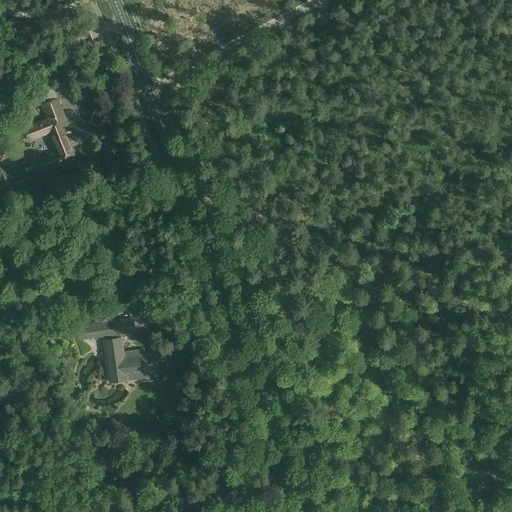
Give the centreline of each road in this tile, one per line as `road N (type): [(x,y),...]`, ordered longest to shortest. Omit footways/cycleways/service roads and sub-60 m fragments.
road 1 (primary): [(310,511),(114,0)]
road 2 (track): [(318,0),(369,32),(511,31)]
road 3 (track): [(318,0),(148,87)]
